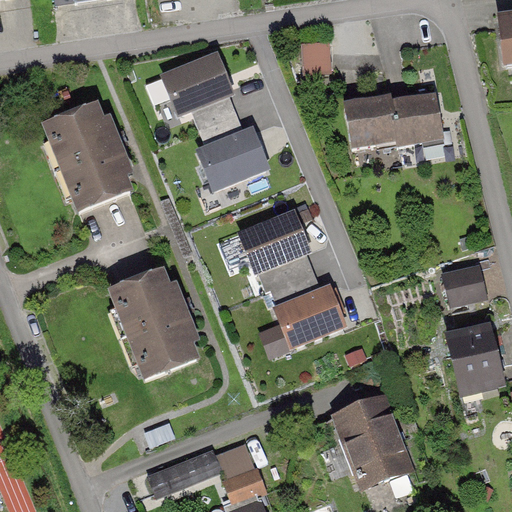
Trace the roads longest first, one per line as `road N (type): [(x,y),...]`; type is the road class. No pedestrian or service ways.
road 1 (residential): [(0,62),(382,0)]
road 2 (residential): [(445,0),(511,256)]
road 3 (residential): [(0,269),(94,511)]
